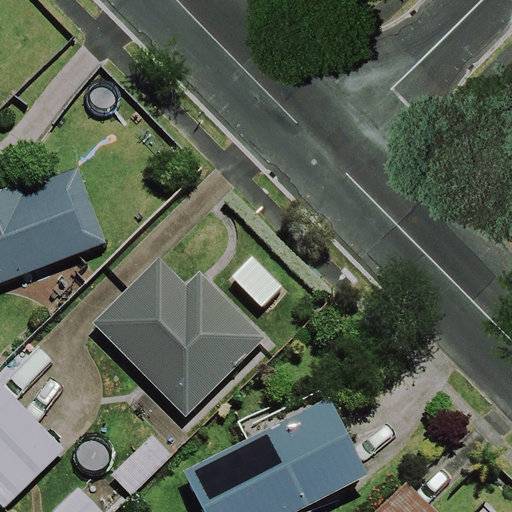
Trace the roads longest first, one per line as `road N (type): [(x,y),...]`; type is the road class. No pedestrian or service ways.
road 1 (residential): [(511,342),(324,153)]
road 2 (residential): [(481,0),(324,153)]
road 3 (residential): [(324,153),(175,0)]
